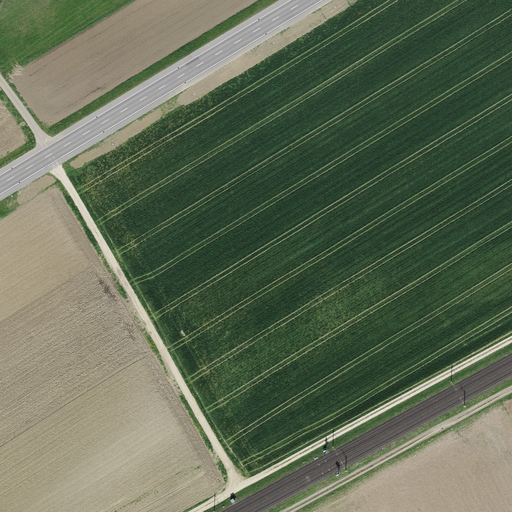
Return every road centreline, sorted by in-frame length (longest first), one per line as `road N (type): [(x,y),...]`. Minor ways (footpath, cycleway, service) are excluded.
road 1 (track): [(242,487),(0,79)]
road 2 (track): [(197,511),(511,339)]
road 3 (primary): [(0,184),(306,0)]
road 4 (track): [(511,389),(286,511)]
